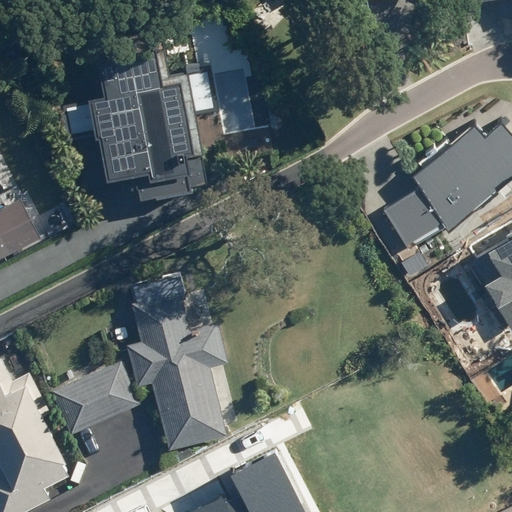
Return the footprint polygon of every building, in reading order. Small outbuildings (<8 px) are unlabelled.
[(254,125),(246,75),(252,74),(239,0),(210,0),(183,5),(209,162),(270,151),(265,123),(254,125)] [(269,33),(287,16),(291,20),(313,0),(346,0),(347,7),(374,5),(373,0),(264,0),(251,14),(269,33)] [(199,151),(185,77),(167,81),(159,40),(102,51),(109,91),(74,98),(75,103),(62,105),(68,140),(81,138),(91,187),(141,178),(145,199),(199,189),(192,152),(199,151)] [(480,120),(415,174),(424,184),(384,209),(409,248),(447,225),(450,228),(500,185),(508,194),(511,189),(511,123),(506,117),(489,131),(480,120)] [(0,260),(44,239),(22,197),(0,208),(0,207),(0,191),(5,189),(0,177),(0,260)] [(510,235),(473,256),(511,323),(511,224),(506,228),(510,235)] [(183,292),(134,305),(143,341),(129,345),(140,386),(154,383),(171,447),(229,432),(211,365),(230,360),(219,321),(193,328),(183,292)] [(0,511),(25,511),(53,498),(47,487),(72,473),(66,463),(70,461),(45,415),(52,411),(31,371),(15,379),(2,356),(0,356),(0,511)] [(52,391),(72,434),(143,403),(124,360),(52,391)] [(227,479),(176,505),(179,511),(316,511),(275,434),(219,463),(227,479)]
